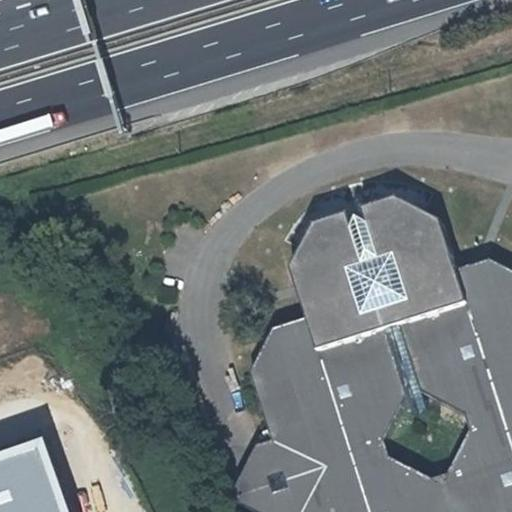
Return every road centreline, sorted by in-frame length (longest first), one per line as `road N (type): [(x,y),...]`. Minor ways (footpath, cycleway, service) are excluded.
road 1 (motorway): [(0,113),(376,0)]
road 2 (motorway): [(131,0),(0,40)]
